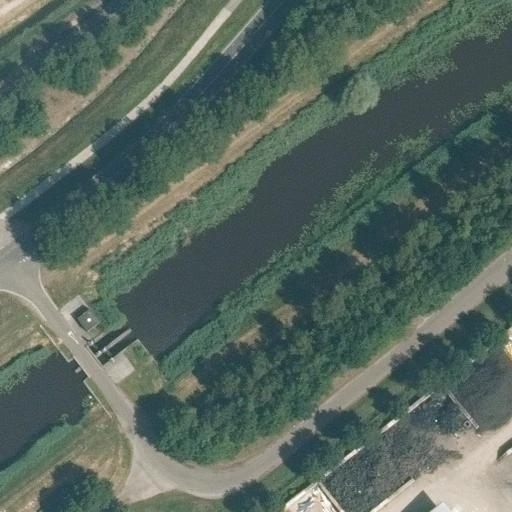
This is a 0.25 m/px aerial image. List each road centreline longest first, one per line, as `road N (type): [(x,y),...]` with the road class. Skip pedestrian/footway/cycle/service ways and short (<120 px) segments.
road 1 (unclassified): [(511,269),(265,466),(235,480),(202,482),(162,459),(9,263)]
road 2 (tertiary): [(9,263),(284,0)]
road 3 (unclassified): [(0,79),(126,0)]
